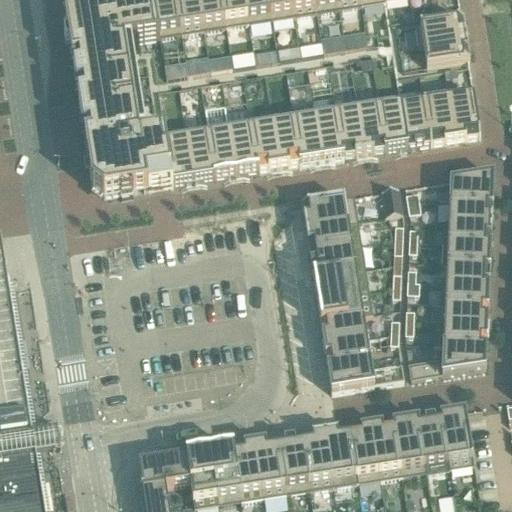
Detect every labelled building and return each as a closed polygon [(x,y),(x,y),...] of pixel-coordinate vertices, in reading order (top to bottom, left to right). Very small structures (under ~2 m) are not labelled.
[(65,18),(64,20),(67,39),(68,40),(70,51),(69,51),(69,52),(72,67),(72,68),(74,76),(73,76),(73,77),(76,94),(76,95),(77,95),(78,104),(83,137),(83,138),(83,137),(85,146),(84,146),(85,147),(87,163),(87,164),(88,164),(89,175),(89,176),(92,195),(93,196),(102,203),(103,204),(120,201),(121,206),(133,204),(132,199),(136,198),(143,197),(148,196),(148,197),(150,197),(150,196),(159,195),(170,193),(171,193),(173,193),(173,192),(180,191),(185,191),(186,191),(201,188),(202,188),(206,187),(214,186),(223,185),(228,184),(244,182),(249,181),(259,179),(266,178),(268,177),(268,178),(271,177),(286,175),(289,174),(291,174),(296,173),(308,171),(314,171),(329,168),(334,167),(344,166),(344,165),(351,164),(354,164),(356,164),(372,161),(374,161),(373,161),(377,160),(384,159),(394,158),(399,157),(407,156),(400,113),(402,113),(400,104),(396,79),(395,72),(394,72),(392,58),(389,44),(391,43),(389,36),(385,11),(385,8),(384,8),(382,0),(124,0),(125,0),(102,4),(100,0),(96,0),(89,1),(89,6),(72,8),(72,9),(65,18)] [(436,29),(415,32),(418,54),(466,46),(464,37),(462,27),(463,26),(462,25),(461,25),(461,24),(460,24),(460,25),(436,29)] [(466,46),(418,54),(418,55),(423,54),(426,74),(443,72),(467,68),(467,69),(468,69),(468,68),(469,68),(469,66),(467,56),(466,46)] [(456,76),(444,78),(445,86),(458,84),(456,76)] [(446,93),(422,97),(424,109),(431,152),(432,152),(431,151),(444,150),(455,148),(448,105),(446,93)] [(472,101),(448,105),(455,148),(466,146),(478,144),(480,144),(473,101),(472,101)] [(402,113),(400,113),(407,156),(408,156),(408,155),(430,152),(431,152),(424,109),(402,113)] [(450,188),(449,210),(492,212),(494,182),(450,188)] [(398,197),(382,199),(386,224),(402,222),(398,197)] [(417,201),(406,202),(407,212),(419,210),(417,201)] [(305,236),(305,237),(358,229),(354,204),(301,212),(302,214),(304,224),(303,224),(304,226),(305,236)] [(419,210),(407,212),(409,222),(421,220),(419,210)] [(443,229),(443,230),(491,232),(492,223),(491,222),(492,213),(492,212),(449,210),(448,229),(443,229)] [(307,249),(307,250),(308,250),(310,261),(361,253),(358,229),(305,237),(306,239),(307,249)] [(491,253),(491,251),(490,251),(491,242),(491,232),(443,230),(442,250),(491,253)] [(395,234),(394,248),(402,248),(403,234),(395,234)] [(409,237),(409,249),(417,249),(417,237),(409,237)] [(394,248),(394,262),(402,262),(402,248),(394,248)] [(409,249),(408,261),(416,261),(417,249),(409,249)] [(490,273),(491,253),(442,250),(442,271),(490,273)] [(365,276),(361,253),(310,261),(313,283),(313,285),(365,276)] [(0,511),(40,511),(34,474),(3,464),(1,452),(0,445),(0,437),(2,437),(25,418),(5,290),(3,278),(0,256),(0,511)] [(488,292),(489,274),(490,274),(490,273),(442,271),(442,272),(446,272),(446,290),(441,290),(441,291),(489,293),(489,292),(488,292)] [(365,276),(313,285),(317,307),(369,299),(365,276)] [(407,278),(407,290),(415,290),(415,278),(407,278)] [(393,282),(392,294),(400,294),(401,282),(393,282)] [(407,290),(407,302),(419,302),(419,290),(415,290),(407,290)] [(440,311),(488,314),(489,293),(441,291),(440,311)] [(392,294),(392,306),(400,306),(400,294),(392,294)] [(372,322),(369,299),(317,307),(320,330),(372,322)] [(440,311),(440,313),(445,313),(444,331),(434,331),(434,332),(487,334),(487,325),(487,323),(487,315),(488,315),(488,314),(440,311)] [(406,318),(405,330),(413,331),(414,319),(406,318)] [(320,331),(321,331),(322,341),(322,343),(324,352),(366,346),(363,324),(372,323),(372,322),(320,330),(320,331)] [(391,328),(390,340),(398,341),(399,329),(391,328)] [(405,330),(405,342),(413,343),(413,331),(405,330)] [(433,352),(486,354),(486,353),(486,345),(487,343),(487,334),(434,332),(433,352)] [(390,340),(390,352),(398,353),(398,341),(390,340)] [(325,363),(326,363),(327,374),(327,375),(370,368),(366,346),(324,352),(325,361),(325,363)] [(433,353),(443,354),(442,367),(408,372),(411,388),(485,376),(486,354),(433,352),(433,353)] [(404,389),(401,373),(371,378),(370,368),(327,375),(331,400),(404,389)] [(450,477),(473,473),(470,450),(465,420),(465,418),(441,422),(450,477)] [(447,467),(448,477),(450,477),(441,422),(440,422),(440,423),(418,426),(417,426),(426,481),(427,480),(426,471),(447,467)] [(417,426),(394,430),(402,484),(426,481),(417,426)] [(371,433),(380,488),(402,484),(394,430),(392,430),(382,432),(380,432),(371,433)] [(362,435),(360,435),(348,437),(357,491),(380,488),(371,433),(362,435)] [(336,439),(326,441),(326,440),(324,441),(333,495),(357,491),(348,437),(337,439),(336,439)] [(311,443),(301,445),(309,499),(333,495),(324,441),(323,441),(313,443),(313,442),(311,443)] [(286,503),(309,499),(301,445),(277,449),(286,503)] [(263,450),(254,452),(263,506),(286,503),(277,449),(265,450),(263,450)] [(241,510),(263,506),(254,452),(245,453),(244,453),(244,454),(232,456),(241,510)] [(217,511),(227,511),(241,510),(232,456),(209,459),(217,511)] [(193,511),(217,511),(209,459),(187,463),(191,490),(190,490),(193,511)] [(139,471),(142,495),(143,496),(165,493),(165,494),(190,490),(191,490),(187,463),(186,463),(186,464),(171,466),(168,466),(156,468),(153,468),(153,469),(139,471)] [(165,493),(143,496),(142,495),(138,496),(139,497),(141,511),(140,511),(168,511),(165,494),(165,493)]
